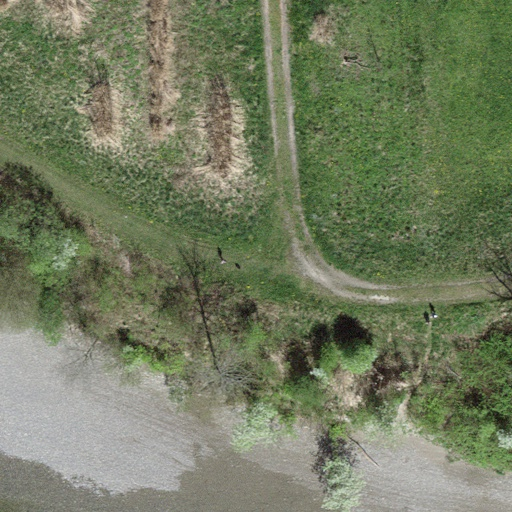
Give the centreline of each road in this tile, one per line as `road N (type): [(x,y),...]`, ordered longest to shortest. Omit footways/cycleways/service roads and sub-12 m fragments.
road 1 (track): [(511,282),(357,292),(219,262),(145,234),(0,150)]
road 2 (track): [(293,280),(277,0)]
